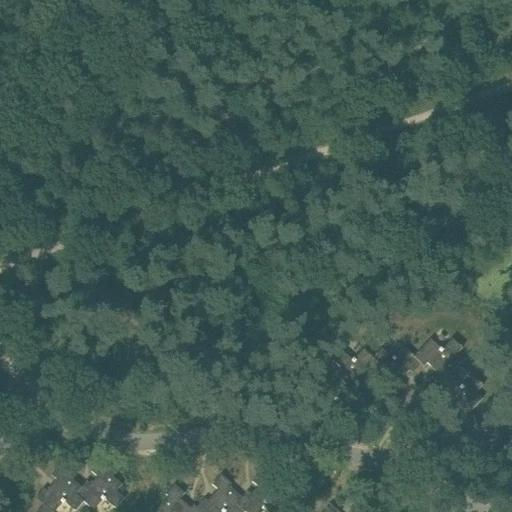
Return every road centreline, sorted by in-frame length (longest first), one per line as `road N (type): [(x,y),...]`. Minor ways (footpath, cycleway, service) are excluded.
road 1 (track): [(511,78),(0,256)]
road 2 (track): [(52,0),(234,128),(240,172)]
